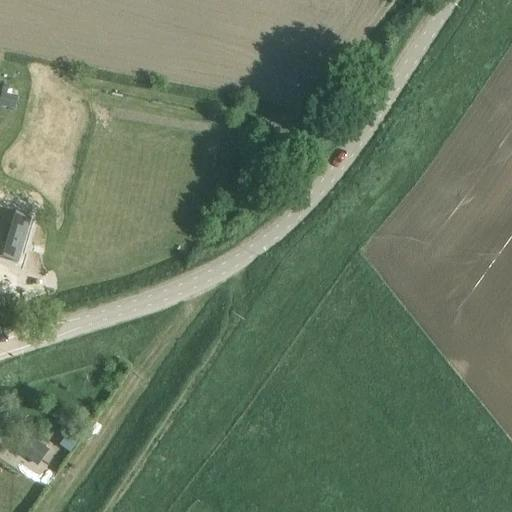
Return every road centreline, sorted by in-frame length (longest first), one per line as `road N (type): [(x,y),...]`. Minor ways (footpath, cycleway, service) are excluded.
road 1 (tertiary): [(0,345),(207,277),(275,239),(329,181),(452,0)]
road 2 (track): [(207,277),(54,511)]
